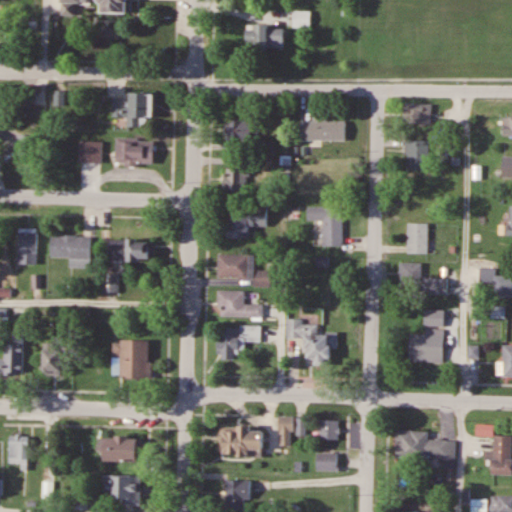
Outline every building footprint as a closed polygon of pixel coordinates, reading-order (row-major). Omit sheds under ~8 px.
[(62,0),(62,14),(76,14),(76,1),(89,1),(88,0),(101,0),(101,11),(131,11),(131,0),(62,0)] [(310,10),(293,10),(293,27),(310,27),(310,10)] [(284,27),(270,27),(270,23),(247,23),(247,48),(284,48),(284,27)] [(114,117),(128,117),(128,125),(147,125),(147,116),(153,116),(153,92),(127,92),(127,96),(114,96),(114,117)] [(431,123),(431,103),(404,103),(404,123),(431,123)] [(254,141),(254,119),(228,119),(228,141),(254,141)] [(345,139),(345,119),(301,119),(301,139),(345,139)] [(38,161),(38,134),(17,134),(17,161),(38,161)] [(154,138),(117,138),(116,163),(154,164),(154,138)] [(429,139),(405,139),(405,171),(429,171),(429,139)] [(249,167),(225,167),(225,192),(249,192),(249,167)] [(511,234),(511,204),(510,205),(510,224),(500,224),(500,234),(511,234)] [(227,238),(249,238),(249,226),(268,226),(268,205),(227,205),(227,238)] [(343,244),(343,205),(307,206),(307,217),(322,217),(323,244),(343,244)] [(428,223),(408,223),(408,253),(428,253),(428,223)] [(37,228),(18,228),(18,258),(37,258),(37,228)] [(51,257),(71,257),(71,266),(91,266),(91,235),(51,235),(51,257)] [(150,260),(150,239),(109,239),(109,260),(150,260)] [(270,270),(254,270),(254,254),(218,254),(218,277),(254,278),(254,285),(270,285),(270,270)] [(329,267),(329,257),(312,257),(312,267),(329,267)] [(400,285),(423,285),(423,262),(400,262),(400,285)] [(511,274),(497,274),(497,267),(481,267),(481,296),(511,296),(511,274)] [(119,292),(119,273),(102,273),(102,292),(119,292)] [(448,277),(430,277),(429,294),(448,294),(448,277)] [(0,287),(0,296),(11,297),(11,288),(0,287)] [(219,316),(263,316),(263,304),(245,304),(245,290),(219,290),(219,316)] [(8,308),(0,308),(0,324),(8,325),(8,308)] [(89,308),(72,308),(72,318),(89,318),(89,308)] [(445,325),(445,309),(425,309),(425,325),(445,325)] [(338,332),(318,332),(318,323),(304,323),(303,318),(286,318),(287,338),(307,337),(307,364),(330,364),(330,348),(338,348),(338,332)] [(245,341),(261,341),(261,326),(220,325),(219,359),(235,359),(235,349),(245,349),(245,341)] [(427,332),(427,327),(445,327),(444,360),(410,359),(411,332),(427,332)] [(0,358),(0,373),(23,374),(23,333),(7,333),(7,358),(0,358)] [(122,354),(114,353),(115,341),(121,341),(121,337),(150,338),(149,377),(121,376),(122,354)] [(511,343),(503,344),(503,376),(511,375),(511,343)] [(62,375),(62,348),(51,348),(51,344),(43,344),(43,375),(62,375)] [(280,445),(294,445),(294,416),(280,416),(280,445)] [(306,434),(306,417),(298,417),(298,434),(306,434)] [(340,439),(340,419),(320,419),(320,438),(340,439)] [(494,424),(477,424),(477,436),(494,436),(494,424)] [(263,455),(263,429),(252,429),(252,426),(220,426),(220,455),(263,455)] [(430,429),(397,429),(396,458),(456,459),(456,439),(429,438),(430,429)] [(486,460),(492,460),(492,474),(511,473),(511,434),(495,435),(495,450),(486,450),(486,460)] [(29,435),(10,435),(10,463),(21,463),(21,468),(29,468),(29,435)] [(143,436),(100,436),(100,461),(143,461),(143,436)] [(339,452),(318,452),(318,470),(339,470),(339,452)] [(142,505),(142,475),(103,475),(103,505),(142,505)] [(251,499),(251,480),(226,480),(226,511),(245,511),(245,499),(251,499)] [(511,511),(511,495),(491,495),(491,511),(511,511)]
